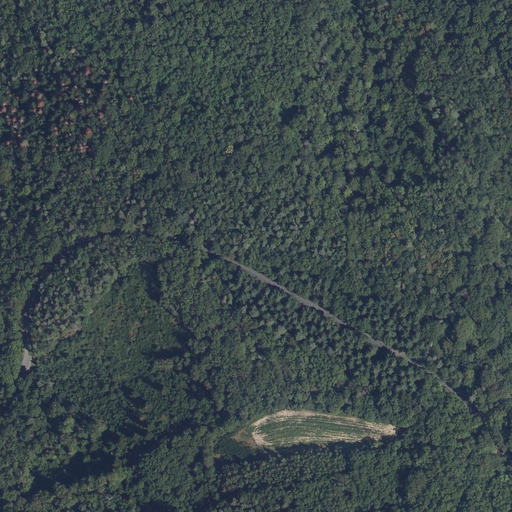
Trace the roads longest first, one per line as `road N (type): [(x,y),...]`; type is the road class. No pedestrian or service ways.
road 1 (tertiary): [(0,392),(24,382),(34,298),(55,268),(119,235),(163,238),(218,257),(433,373),(488,425),(511,461)]
road 2 (track): [(511,456),(429,420),(297,398),(188,430),(136,463),(41,501),(0,497)]
